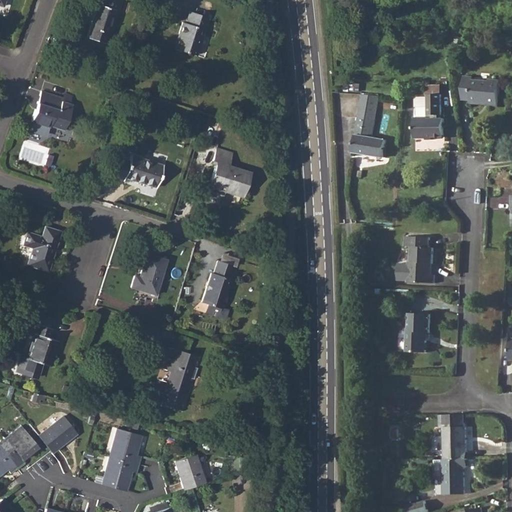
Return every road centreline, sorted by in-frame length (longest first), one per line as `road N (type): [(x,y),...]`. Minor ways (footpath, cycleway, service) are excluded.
road 1 (secondary): [(289,0),(308,169),(312,511)]
road 2 (secondary): [(331,511),(328,274),(310,0)]
road 3 (residential): [(466,403),(472,168)]
